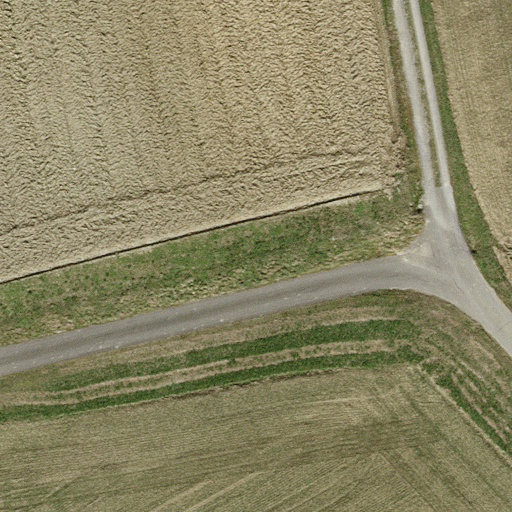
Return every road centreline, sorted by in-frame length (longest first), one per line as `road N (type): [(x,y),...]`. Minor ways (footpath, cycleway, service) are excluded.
road 1 (track): [(0,361),(440,258)]
road 2 (track): [(440,258),(403,0)]
